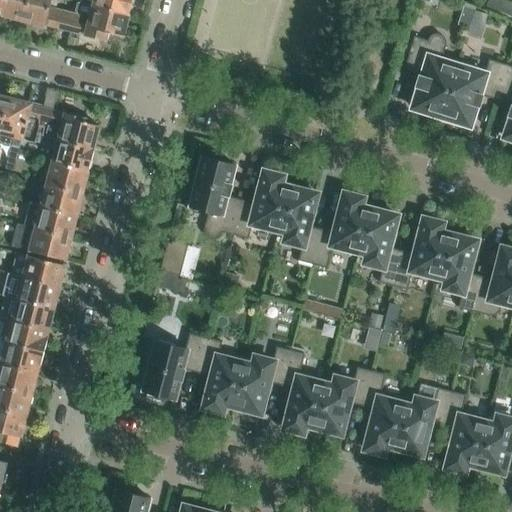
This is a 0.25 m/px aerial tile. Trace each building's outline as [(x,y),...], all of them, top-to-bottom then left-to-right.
[(5,0),(1,15),(11,17),(13,19),(18,21),(21,19),(23,20),(27,0),(5,0)] [(49,7),(50,0),(27,0),(23,20),(25,20),(27,23),(32,24),(35,23),(45,25),(45,24),(59,27),(63,11),(56,9),(49,7)] [(50,0),(49,7),(56,9),(58,0),(50,0)] [(134,2),(134,0),(81,0),(81,3),(82,3),(128,15),(129,15),(131,4),(134,2)] [(498,0),(488,0),(486,5),(497,10),(501,1),(498,0)] [(122,36),(128,15),(82,3),(77,4),(75,13),(77,14),(63,11),(59,27),(59,28),(86,35),(85,36),(90,37),(91,39),(97,41),(100,40),(105,41),(107,34),(110,35),(111,33),(122,36)] [(441,117),(457,65),(441,60),(446,46),(446,44),(446,42),(446,41),(446,39),(445,38),(444,37),(443,35),(441,34),(440,34),(437,33),(436,33),(433,34),(432,34),(431,35),(429,37),(428,39),(427,40),(414,36),(404,71),(419,76),(414,93),(417,94),(413,108),(424,112),(424,115),(438,119),(439,116),(441,117)] [(478,112),(483,95),(498,100),(509,65),(489,59),(484,74),(457,65),(441,117),(444,117),(443,121),(457,125),(458,122),(470,126),(474,111),(478,112)] [(511,66),(509,65),(498,100),(511,104),(511,105),(506,122),(509,123),(504,137),(511,139),(511,66)] [(35,140),(43,109),(30,105),(20,102),(19,100),(13,98),(10,99),(8,99),(0,129),(0,134),(24,140),(24,137),(35,140)] [(99,126),(87,123),(87,122),(83,121),(84,118),(79,117),(78,115),(72,113),(68,114),(64,113),(64,114),(43,109),(35,140),(55,146),(56,140),(93,149),(99,126)] [(56,140),(55,146),(51,162),(88,171),(88,170),(91,168),(92,163),(91,158),(94,149),(93,149),(56,140)] [(229,196),(234,179),(230,178),(234,164),(222,161),(223,157),(208,154),(207,157),(204,156),(196,190),(193,189),(189,204),(192,205),(191,208),(208,213),(204,228),(204,229),(204,231),(204,232),(204,233),(205,234),(205,235),(206,236),(208,238),(209,239),(212,239),(214,240),(216,239),(218,238),(219,238),(220,237),(221,236),(222,234),(223,232),(234,235),(243,200),(229,196)] [(14,170),(17,158),(9,156),(6,168),(14,170)] [(21,172),(25,160),(17,158),(14,170),(21,172)] [(87,181),(88,177),(87,173),(87,172),(88,172),(88,171),(51,162),(45,184),(82,193),(84,184),(87,181)] [(278,231),(289,187),(281,185),(283,176),(264,171),(256,203),(243,200),(234,235),(248,239),(252,224),(278,231)] [(79,204),(82,193),(45,184),(39,206),(76,215),(76,214),(79,211),(80,206),(79,204)] [(317,194),(289,187),(278,231),(287,233),(285,241),(302,246),(298,261),(312,264),(321,229),(309,226),(317,194)] [(358,252),(370,209),(361,207),(363,198),(344,193),(334,232),(321,229),(312,264),(327,268),(332,246),(358,252)] [(76,215),(39,206),(29,203),(23,226),(70,238),(72,229),(75,226),(77,220),(75,217),(76,215)] [(397,216),(370,209),(358,252),(367,254),(365,263),(382,267),(379,282),(393,286),(402,251),(389,248),(397,216)] [(438,278),(449,234),(441,232),(443,223),(424,219),(419,238),(414,254),(402,251),(393,286),(407,290),(412,271),(438,278)] [(17,224),(11,247),(64,260),(65,259),(67,256),(69,250),(68,247),(70,238),(23,226),(17,224)] [(468,273),(477,241),(449,234),(438,278),(446,280),(444,288),(462,293),(458,308),(472,311),(481,276),(468,273)] [(180,276),(188,245),(168,240),(160,271),(180,276)] [(511,305),(511,250),(502,248),(497,267),(494,279),(481,276),(472,311),(489,316),(490,316),(492,316),(494,315),(495,315),(497,313),(498,312),(499,311),(500,309),(502,303),(511,305)] [(62,269),(63,266),(63,265),(16,253),(11,274),(21,276),(21,278),(57,288),(59,280),(63,277),(64,271),(62,269)] [(8,273),(2,296),(15,300),(52,309),(52,308),(56,306),(57,300),(55,297),(57,288),(21,278),(21,276),(11,274),(8,273)] [(15,300),(11,319),(10,321),(47,330),(49,322),(52,319),(54,314),(52,311),(52,309),(15,300)] [(10,321),(11,319),(1,316),(0,315),(0,339),(5,341),(5,342),(44,352),(48,338),(45,337),(47,330),(10,321)] [(185,369),(199,373),(208,338),(189,333),(185,348),(157,341),(156,344),(153,343),(149,358),(152,359),(144,393),(147,393),(146,397),(161,401),(161,397),(173,400),(178,380),(182,381),(185,369)] [(233,407),(244,363),(218,356),(222,341),(208,338),(199,373),(211,376),(203,408),(222,413),(225,404),(233,407)] [(40,366),(44,352),(5,342),(5,341),(0,339),(0,359),(0,360),(0,363),(36,372),(38,365),(40,366)] [(269,382),(281,385),(291,350),(276,346),(273,361),(255,357),(253,365),(244,363),(233,407),(260,414),(269,382)] [(314,427),(325,384),(299,377),(305,354),(291,350),(281,385),(294,388),(284,429),(303,433),(305,425),(314,427)] [(34,381),(36,372),(0,363),(0,385),(31,393),(34,390),(36,384),(34,381)] [(504,364),(502,372),(506,373),(510,371),(511,366),(504,364)] [(349,403),(362,406),(371,371),(357,367),(353,382),(335,377),(333,386),(325,384),(314,427),(341,434),(349,403)] [(394,448),(405,404),(379,398),(385,374),(371,371),(362,406),(375,409),(365,449),(384,454),(386,446),(394,448)] [(30,395),(31,393),(0,385),(0,408),(25,415),(27,406),(31,404),(32,398),(30,395)] [(430,423),(443,426),(452,391),(438,388),(434,403),(416,398),(414,406),(405,404),(394,448),(422,455),(430,423)] [(475,466),(487,422),(460,416),(466,395),(452,391),(443,426),(456,430),(446,467),(465,472),(467,464),(475,466)] [(23,424),(25,415),(0,408),(0,441),(17,447),(20,435),(24,432),(25,427),(23,424)] [(511,441),(511,419),(497,416),(495,425),(487,422),(475,466),(503,473),(511,441)] [(146,511),(145,511),(148,497),(136,494),(137,491),(123,487),(122,490),(119,489),(113,511),(146,511)]
